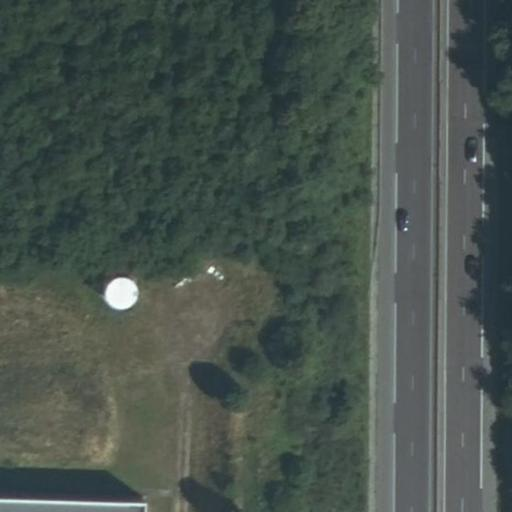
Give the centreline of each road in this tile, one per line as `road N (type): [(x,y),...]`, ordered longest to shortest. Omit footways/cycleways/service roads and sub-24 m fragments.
road 1 (trunk): [(455,511),(458,0)]
road 2 (trunk): [(412,0),(410,511)]
